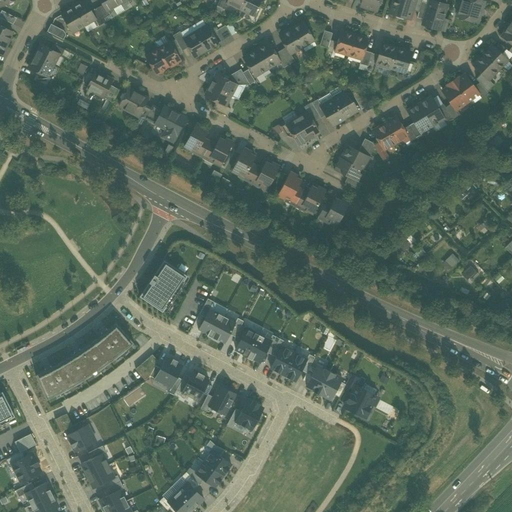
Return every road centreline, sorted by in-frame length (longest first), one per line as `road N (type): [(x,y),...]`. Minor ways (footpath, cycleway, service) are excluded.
road 1 (secondary): [(168,197),(389,312)]
road 2 (residential): [(287,396),(142,320),(110,294)]
road 3 (residential): [(294,162),(463,53)]
road 4 (secondary): [(0,105),(168,197)]
road 5 (residential): [(7,361),(81,511)]
road 6 (residential): [(174,96),(191,73),(308,2)]
road 7 (residential): [(308,2),(463,53)]
road 8 (secondary): [(389,312),(511,381)]
road 9 (residential): [(174,96),(294,162)]
road 10 (residential): [(215,511),(253,467),(287,396)]
road 11 (secondary): [(510,359),(389,312)]
road 12 (residential): [(110,294),(79,324),(7,361)]
